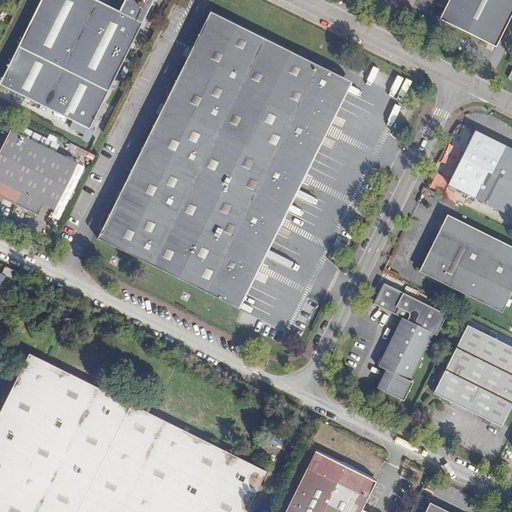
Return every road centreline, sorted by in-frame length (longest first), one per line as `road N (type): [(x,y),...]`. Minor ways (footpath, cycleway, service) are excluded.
road 1 (residential): [(460,77),(303,392)]
road 2 (residential): [(0,244),(303,392)]
road 3 (residential): [(303,392),(511,497)]
road 4 (residential): [(305,0),(460,77)]
